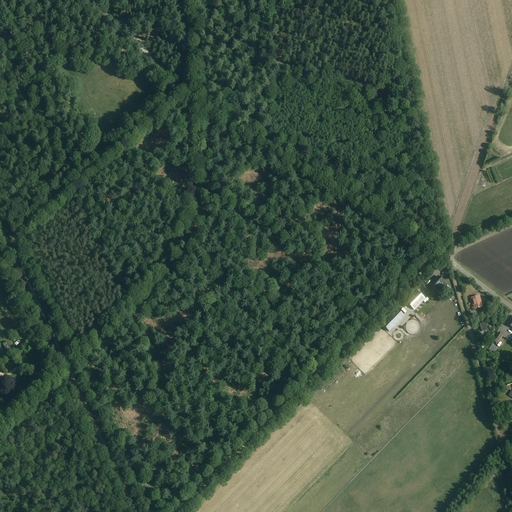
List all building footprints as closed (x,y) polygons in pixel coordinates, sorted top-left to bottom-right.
[(436,290),(440,286),(444,289),(447,285),(437,276),(430,285),(436,290)] [(431,291),(424,284),(421,288),(427,295),(431,291)] [(424,298),(416,290),(405,301),(413,309),(424,298)] [(483,307),(480,296),(472,298),(473,299),(471,300),(474,309),(483,307)] [(430,302),(427,306),(432,311),(436,308),(430,302)] [(488,330),(486,322),(480,324),(482,332),(488,330)] [(503,335),(499,333),(493,342),(497,344),(503,335)] [(8,343),(3,346),(9,355),(14,352),(8,343)]
